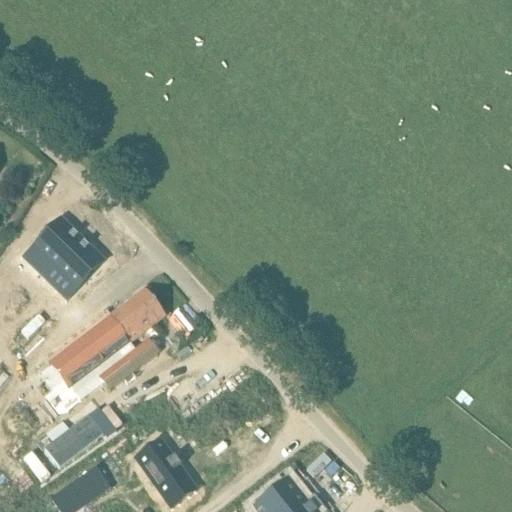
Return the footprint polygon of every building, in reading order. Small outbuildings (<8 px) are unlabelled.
[(79,203),(64,218),(100,253),(115,237),(79,203)] [(28,243),(48,213),(36,206),(16,235),(28,243)] [(105,261),(62,220),(29,256),(45,273),(57,261),(82,285),(105,261)] [(71,393),(165,319),(145,292),(50,367),(71,393)] [(0,294),(0,413),(48,319),(0,294)] [(167,341),(103,387),(115,403),(178,357),(167,341)] [(167,509),(194,489),(161,442),(134,461),(167,509)] [(75,511),(109,488),(96,471),(53,501),(60,511),(75,511)] [(314,511),(292,482),(260,507),(263,511),(314,511)]
